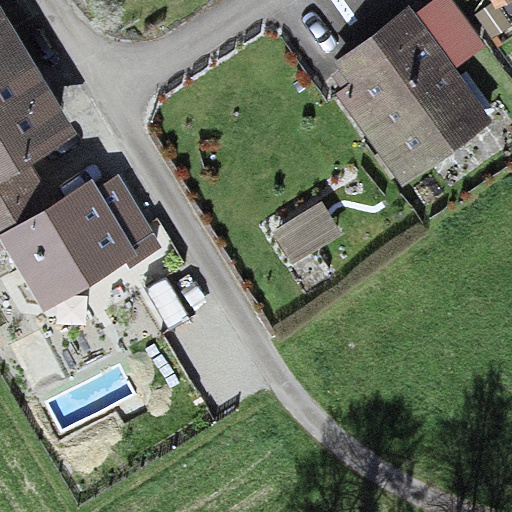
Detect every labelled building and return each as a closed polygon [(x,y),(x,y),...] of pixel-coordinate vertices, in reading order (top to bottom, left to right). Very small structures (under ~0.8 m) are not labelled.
[(1,0),(0,0),(0,172),(30,154),(78,126),(1,0)] [(423,0),(414,7),(409,1),(333,57),(340,67),(332,73),(342,86),(336,91),(403,182),(494,115),(455,63),(487,40),(457,0),(423,0)] [(477,12),(492,35),(511,22),(498,4),(495,7),(492,2),(477,12)] [(30,154),(0,172),(0,245),(6,242),(0,231),(0,225),(54,194),(30,154)] [(0,225),(0,231),(6,242),(44,304),(125,256),(130,264),(163,244),(119,171),(100,182),(93,171),(54,194),(0,225)] [(294,259),(344,228),(324,196),(275,227),(294,259)] [(144,283),(161,313),(181,302),(165,272),(144,283)] [(13,346),(35,387),(53,377),(31,337),(13,346)] [(249,369),(218,390),(228,407),(260,386),(249,369)]
